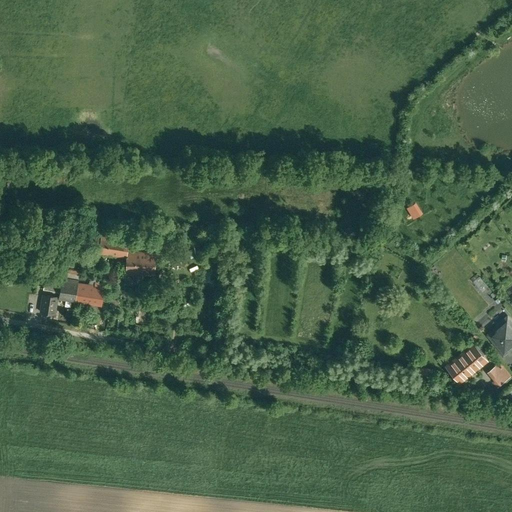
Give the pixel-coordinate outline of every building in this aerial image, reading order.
[(422,211),(416,200),(406,206),(413,217),(422,211)] [(91,233),(68,229),(65,248),(71,249),(72,240),(89,243),(91,233)] [(129,239),(102,235),(100,251),(126,255),(127,251),(129,239)] [(154,251),(127,251),(126,255),(128,255),(128,272),(154,272),(154,251)] [(78,279),(52,274),(52,273),(50,273),(49,274),(46,274),(44,287),(61,289),(60,295),(75,298),(78,284),(77,284),(78,281),(78,279)] [(481,289),(488,284),(481,273),(474,277),(481,289)] [(96,284),(78,281),(77,284),(78,284),(75,298),(101,302),(104,282),(97,281),(96,284)] [(58,295),(44,292),(41,310),(55,312),(58,295)] [(511,319),(510,321),(506,316),(498,324),(500,327),(491,335),(505,352),(511,347),(509,345),(511,342),(511,319)] [(473,342),(447,363),(460,379),(486,357),(473,342)] [(500,359),(490,368),(501,381),(511,372),(500,359)] [(413,377),(429,379),(431,366),(415,363),(413,377)]
